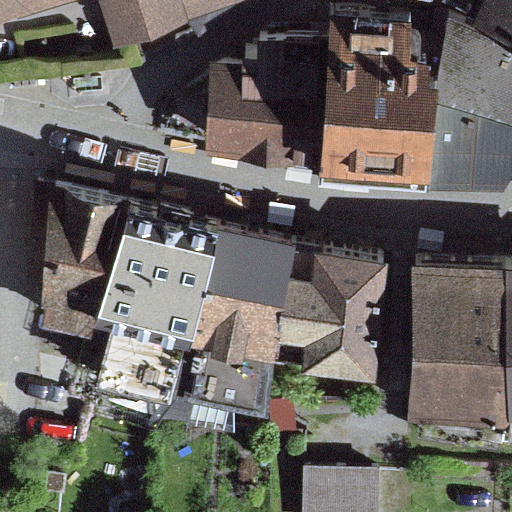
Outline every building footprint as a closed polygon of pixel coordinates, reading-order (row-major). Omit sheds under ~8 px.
[(110,0),(116,17),(170,0),(110,0)] [(330,0),(329,20),(321,143),(428,151),(437,66),(440,33),(428,32),(429,13),(410,13),(410,0),(330,0)] [(511,25),(451,0),(448,0),(440,33),(437,66),(511,88),(511,25)] [(511,0),(480,0),(511,13),(511,0)] [(242,41),(210,38),(208,129),(321,143),(329,20),(284,20),(285,12),(259,13),(259,30),(242,30),(242,41)] [(511,149),(511,88),(437,66),(428,151),(505,163),(511,149)] [(97,290),(128,174),(37,162),(27,262),(44,264),(40,283),(47,284),(43,306),(91,316),(97,290)] [(219,197),(128,174),(97,290),(114,296),(95,358),(171,378),(172,371),(219,197)] [(296,216),(219,197),(172,371),(181,373),(163,412),(222,430),(234,386),(268,394),(272,337),(296,216)] [(389,229),(296,216),(272,337),(376,348),(389,229)] [(511,234),(412,231),(412,389),(426,389),(422,426),(500,443),(502,428),(505,393),(511,394),(511,234)] [(511,233),(511,234),(511,394),(505,393),(502,428),(511,428),(511,233)] [(292,392),(271,394),(274,425),(296,422),(292,392)] [(377,511),(379,456),(304,455),(303,511),(377,511)]
